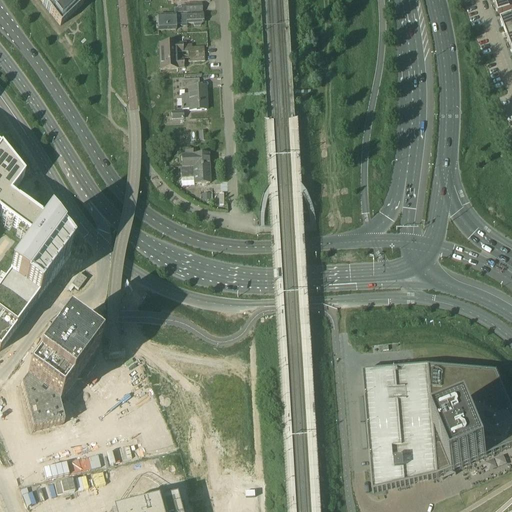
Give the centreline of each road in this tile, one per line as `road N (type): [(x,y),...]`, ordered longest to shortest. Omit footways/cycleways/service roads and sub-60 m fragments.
road 1 (primary): [(0,54),(96,197),(144,244),(237,280),(365,277)]
road 2 (primary): [(340,243),(237,247),(189,238),(153,219),(110,178),(0,15)]
road 3 (residential): [(234,223),(223,0)]
road 4 (primary): [(443,182),(449,99),(434,0)]
road 5 (primary): [(405,0),(409,155)]
road 6 (residential): [(5,381),(37,511)]
road 7 (primary): [(409,155),(380,226),(340,243)]
